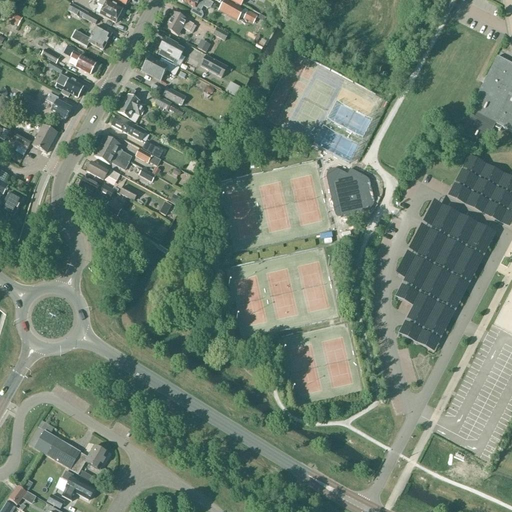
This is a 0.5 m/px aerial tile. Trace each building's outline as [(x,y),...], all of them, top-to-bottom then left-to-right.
[(89,0),(90,0),(94,0),(102,4),(100,7),(104,8),(100,16),(115,24),(116,23),(119,23),(120,20),(119,17),(123,11),(108,3),(109,0),(89,0)] [(181,0),(180,2),(200,13),(203,7),(207,9),(210,9),(212,5),(204,0),(203,1),(201,0),(181,0)] [(219,11),(237,22),(243,12),(225,2),(219,11)] [(95,26),(98,20),(71,5),(67,13),(79,20),(79,18),(95,26)] [(245,12),(241,20),(253,25),(257,17),(245,12)] [(22,19),(11,13),(6,22),(18,28),(22,19)] [(186,22),(173,14),(164,30),(178,37),(182,29),(189,33),(193,26),(186,22)] [(111,36),(105,32),(96,28),(90,40),(75,32),(70,40),(86,49),(89,44),(103,52),(111,36)] [(213,36),(224,42),(228,36),(217,30),(213,36)] [(165,40),(159,51),(160,52),(158,56),(173,64),(175,61),(179,56),(181,57),(183,52),(176,49),(177,47),(165,40)] [(44,50),(40,57),(56,66),(60,59),(44,50)] [(90,76),(96,64),(81,57),(73,53),(70,59),(78,63),(75,68),(90,76)] [(161,83),(166,72),(175,77),(179,70),(161,60),(160,61),(151,56),(141,73),(161,83)] [(227,69),(206,58),(200,68),(221,79),(227,69)] [(483,85),(469,111),(471,112),(456,141),(480,154),(494,128),(500,131),(501,128),(507,131),(511,133),(511,65),(497,58),(486,79),(485,79),(482,85),(483,85)] [(50,63),(47,69),(61,76),(64,71),(50,63)] [(63,89),(61,95),(60,95),(68,99),(70,96),(77,100),(83,88),(69,80),(68,81),(63,78),(59,87),(63,89)] [(240,89),(230,83),(225,92),(235,98),(240,89)] [(162,98),(181,107),(185,99),(167,89),(162,98)] [(47,102),(54,106),(50,113),(65,122),(71,110),(57,102),(58,100),(50,95),(47,102)] [(17,96),(13,103),(26,110),(30,103),(17,96)] [(145,107),(128,97),(118,114),(129,120),(133,114),(139,117),(145,107)] [(154,106),(167,113),(171,105),(159,98),(154,106)] [(184,113),(172,106),(169,112),(181,119),(184,113)] [(145,133),(116,118),(111,127),(139,143),(145,133)] [(46,154),(57,134),(43,127),(32,147),(46,154)] [(0,129),(0,139),(4,142),(5,140),(18,147),(15,152),(23,157),(31,143),(10,131),(8,134),(0,129)] [(99,148),(128,164),(131,159),(121,154),(122,152),(119,151),(121,147),(105,138),(99,148)] [(152,157),(155,150),(145,144),(141,151),(152,157)] [(124,172),(128,164),(99,148),(94,158),(110,167),(111,165),(124,172)] [(147,165),(152,157),(139,150),(135,158),(147,165)] [(110,171),(109,173),(91,163),(86,173),(104,183),(107,178),(116,183),(120,176),(110,171)] [(337,171),(332,168),(326,180),(327,185),(332,184),(340,218),(364,212),(366,211),(368,210),(369,208),(370,206),(371,205),(372,203),(372,201),(372,199),(372,197),(372,195),(371,193),(370,191),(369,189),(368,188),(366,186),(366,185),(337,171)] [(155,177),(143,170),(139,176),(152,183),(155,177)] [(102,189),(83,178),(78,188),(94,197),(96,193),(110,200),(114,193),(103,187),(102,189)] [(0,211),(13,218),(23,201),(10,194),(6,201),(1,198),(8,187),(0,182),(0,211)] [(133,203),(138,195),(123,187),(119,195),(133,203)] [(107,204),(106,207),(104,210),(118,218),(121,211),(107,204)] [(416,281),(421,270),(410,265),(405,276),(416,281)] [(85,463),(87,458),(47,434),(51,428),(42,422),(30,442),(31,443),(28,447),(78,476),(85,463)] [(93,448),(87,458),(85,463),(99,471),(108,456),(93,448)] [(66,490),(62,497),(71,503),(76,495),(88,502),(94,491),(71,479),(72,477),(66,474),(63,481),(68,484),(65,489),(66,490)] [(35,500),(18,488),(9,501),(17,507),(22,498),(31,505),(35,500)] [(51,495),(47,502),(59,509),(63,502),(51,495)] [(2,509),(6,511),(12,511),(14,508),(6,503),(2,509)]
